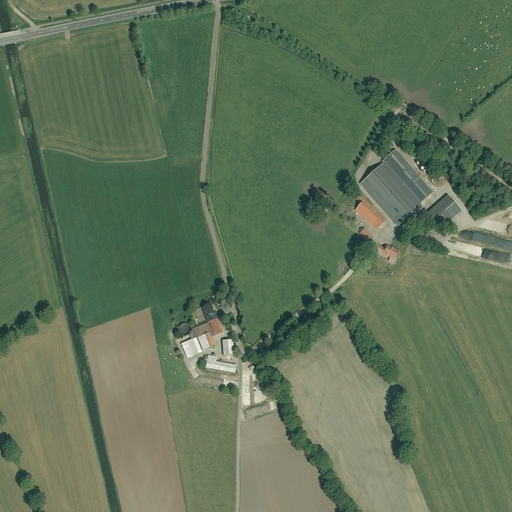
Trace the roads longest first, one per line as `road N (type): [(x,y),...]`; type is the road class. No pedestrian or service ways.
road 1 (residential): [(236,511),(238,331),(201,187),(217,0)]
road 2 (track): [(511,188),(218,6)]
road 3 (tertiary): [(0,41),(210,0)]
road 4 (track): [(359,257),(239,358)]
